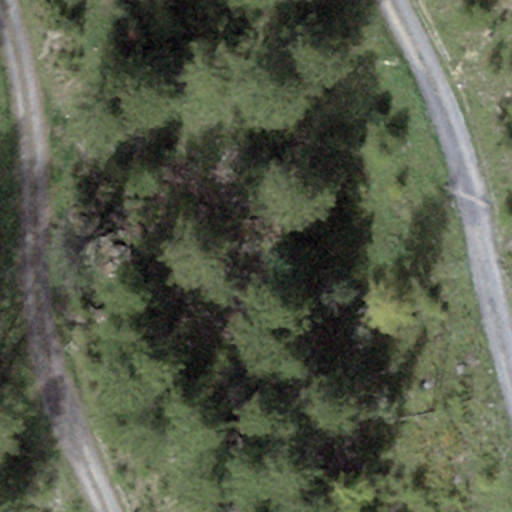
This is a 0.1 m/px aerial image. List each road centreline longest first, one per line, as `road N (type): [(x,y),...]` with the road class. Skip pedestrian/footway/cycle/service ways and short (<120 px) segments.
road 1 (track): [(5,0),(26,62),(38,303),(53,380),(108,511)]
road 2 (track): [(384,0),(456,152),(495,355),(511,396)]
